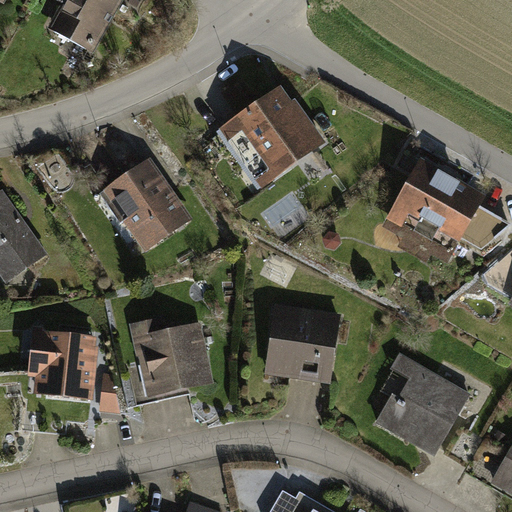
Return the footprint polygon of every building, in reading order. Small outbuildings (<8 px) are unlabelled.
[(71,0),(56,26),(93,47),(120,0),(71,0)] [(288,86),(224,128),(265,190),(329,148),(288,86)] [(427,156),(385,223),(443,260),(485,193),(427,156)] [(198,217),(157,157),(101,194),(142,255),(198,217)] [(1,193),(0,193),(0,263),(14,282),(49,255),(1,193)] [(277,308),(271,373),(332,379),(339,314),(277,308)] [(161,316),(128,325),(147,405),(220,387),(204,324),(166,333),(161,316)] [(102,340),(41,334),(34,403),(95,409),(102,340)] [(419,359),(385,414),(443,450),(477,394),(419,359)] [(511,447),(496,475),(511,484),(511,447)] [(336,511),(285,484),(269,511),(336,511)]
